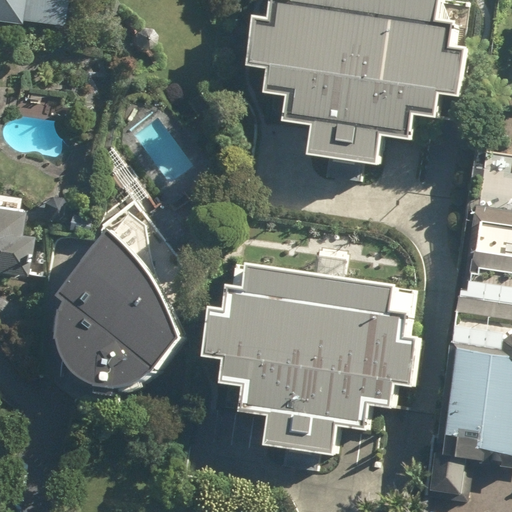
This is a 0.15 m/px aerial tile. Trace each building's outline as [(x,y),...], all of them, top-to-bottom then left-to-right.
[(0,0),(0,22),(64,30),(67,0),(0,0)] [(318,156),(392,165),(395,140),(424,143),(427,117),(450,120),(453,96),(472,98),(477,49),(462,47),(465,22),(447,20),(449,0),(280,0),(279,18),(263,16),(257,66),(275,69),(272,94),(295,97),(291,125),(321,129),(318,156)] [(511,461),(511,210),(478,206),(472,265),(475,265),(473,287),(469,287),(462,345),(459,344),(447,443),(451,443),(450,453),(439,452),(435,490),(472,495),(476,458),(511,461)] [(21,212),(0,210),(0,272),(16,275),(30,270),(21,212)] [(126,231),(97,260),(71,298),(164,368),(191,336),(172,287),(126,231)] [(228,383),(250,386),(247,413),(276,417),(273,446),(346,456),(349,429),(379,432),(383,407),(406,410),(409,387),(425,389),(432,337),(422,336),(428,291),(412,289),(413,282),(244,260),(238,310),(220,307),(214,358),(231,360),(228,383)] [(164,368),(71,298),(69,302),(68,307),(66,311),(65,316),(65,321),(65,325),(65,330),(65,335),(66,340),(68,344),(69,349),(71,353),(74,357),(76,361),(79,365),(83,368),(86,371),(90,374),(94,377),(98,379),(103,381),(107,382),(112,383),(116,384),(121,384),(126,384),(131,384),(135,383),(140,382),(145,381),(149,379),(153,377),(157,374),(161,371),(164,368)]
